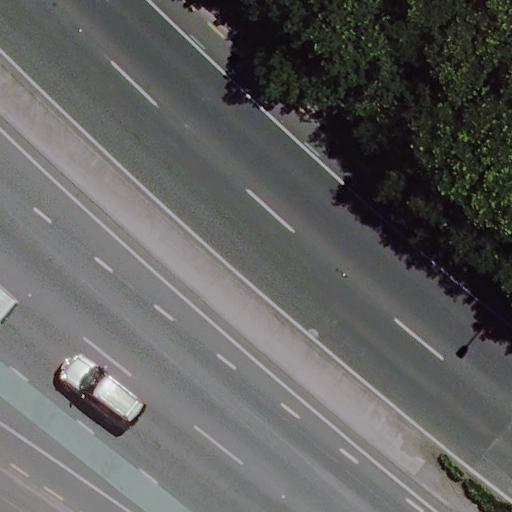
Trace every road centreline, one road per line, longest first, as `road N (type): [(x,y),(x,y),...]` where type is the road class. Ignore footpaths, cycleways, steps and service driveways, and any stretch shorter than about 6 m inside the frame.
road 1 (secondary): [(26,0),(109,83),(385,323),(511,415)]
road 2 (secondary): [(306,511),(0,265)]
road 3 (secondary): [(245,511),(107,449),(0,372)]
